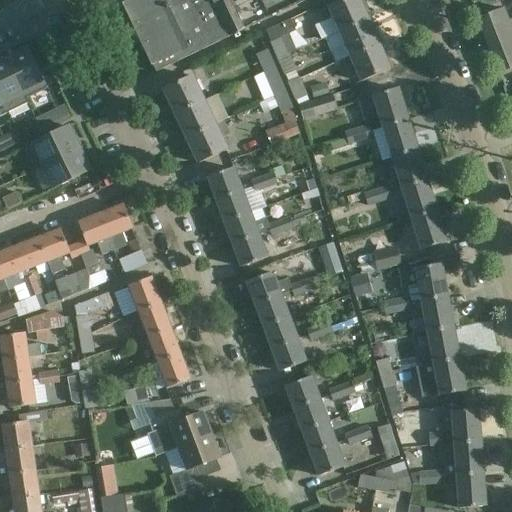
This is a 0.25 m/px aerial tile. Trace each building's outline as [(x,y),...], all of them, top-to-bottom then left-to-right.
[(155,73),(228,38),(214,8),(215,7),(212,0),(135,0),(123,6),(155,73)] [(260,0),(212,0),(215,7),(214,8),(228,38),(270,19),(267,13),(260,0)] [(260,0),(267,13),(270,19),(291,9),(286,0),(260,0)] [(321,41),(369,20),(360,0),(345,0),(329,7),(333,18),(315,26),(320,37),(321,41)] [(488,47),(511,37),(511,20),(507,22),(502,9),(478,19),(478,18),(476,19),(488,47)] [(277,60),(288,55),(296,52),(292,42),(289,34),(296,31),(291,19),(266,31),(270,42),(269,42),(277,60)] [(369,20),(325,39),(331,52),(346,46),(350,57),(380,44),(369,20)] [(511,37),(488,47),(499,75),(500,75),(500,74),(511,69),(511,37)] [(380,44),(350,57),(361,82),(391,69),(380,44)] [(28,49),(7,60),(26,99),(27,99),(47,89),(42,80),(48,77),(40,61),(35,64),(28,49)] [(264,74),(274,69),(267,52),(256,56),(264,74)] [(295,71),(288,55),(277,60),(284,76),(295,71)] [(26,99),(7,60),(0,62),(0,98),(7,114),(29,103),(27,99),(26,99)] [(284,93),(274,69),(264,74),(254,78),(265,102),(284,93)] [(175,115),(204,101),(192,77),(163,90),(175,115)] [(310,102),(300,79),(288,84),(295,101),(297,101),(298,106),(310,102)] [(326,83),(311,87),(316,100),(330,96),(330,95),(326,83)] [(382,129),(407,121),(397,90),(357,102),(363,122),(378,117),(382,129)] [(292,110),(284,93),(265,102),(269,112),(277,108),(280,114),(284,125),(266,132),(271,146),(301,134),(292,110)] [(216,95),(206,99),(214,121),(225,117),(216,95)] [(310,102),(298,106),(302,120),(337,110),(333,95),(330,96),(316,100),(310,102)] [(215,125),(204,101),(175,115),(186,139),(215,126),(215,125)] [(48,119),(37,124),(42,133),(52,128),(48,119)] [(215,126),(186,139),(198,164),(227,151),(222,140),(231,136),(224,120),(215,125),(215,126)] [(391,160),(417,152),(407,121),(382,129),(391,160)] [(34,136),(42,133),(37,124),(36,122),(29,126),(34,136)] [(345,132),(347,139),(372,131),(370,124),(345,132)] [(79,149),(68,127),(24,148),(35,171),(44,167),(44,166),(79,149)] [(347,139),(331,144),(333,150),(349,145),(374,137),(372,131),(347,139)] [(90,172),(79,149),(44,166),(44,167),(54,189),(90,172)] [(426,183),(417,152),(391,160),(401,191),(426,183)] [(216,202),(241,192),(233,169),(207,179),(216,202)] [(274,173),(263,177),(267,189),(278,184),(276,179),(274,173)] [(263,177),(251,181),(256,193),(267,189),(263,177)] [(313,179),(306,181),(309,192),(317,190),(313,179)] [(436,213),(426,183),(401,191),(410,221),(436,213)] [(346,197),(348,205),(391,193),(389,186),(365,193),(364,191),(346,197)] [(250,214),(241,192),(216,202),(224,224),(250,214)] [(22,204),(17,193),(2,200),(8,211),(22,204)] [(393,200),(391,193),(348,205),(333,209),(335,217),(393,200)] [(124,207),(101,216),(114,250),(127,246),(123,233),(132,229),(124,207)] [(446,245),(436,213),(410,221),(420,253),(446,245)] [(250,214),(224,224),(232,245),(258,236),(258,237),(271,232),(269,226),(266,219),(253,223),(250,214)] [(85,242),(77,245),(89,277),(101,272),(92,251),(90,251),(88,247),(97,243),(99,248),(102,255),(114,250),(101,216),(78,225),(85,242)] [(291,218),(280,222),(284,233),(295,229),(291,218)] [(280,222),(269,226),(271,232),(273,237),(284,233),(280,222)] [(62,232),(39,240),(48,263),(52,275),(66,269),(61,257),(70,254),(77,274),(55,282),(63,301),(89,291),(89,277),(77,245),(68,248),(62,232)] [(267,258),(258,237),(258,236),(232,245),(241,268),(267,258)] [(26,271),(48,263),(39,240),(17,249),(26,271)] [(146,264),(136,240),(128,244),(133,254),(118,260),(124,274),(146,264)] [(397,247),(372,253),(372,255),(377,271),(402,265),(397,247)] [(13,304),(18,318),(41,310),(28,278),(29,278),(26,271),(17,249),(0,255),(0,270),(8,291),(24,286),(30,299),(14,305),(13,303),(13,304)] [(419,286),(408,288),(411,304),(422,302),(446,298),(440,266),(417,270),(419,286)] [(273,274),(247,284),(255,306),(281,297),(281,296),(292,292),(294,297),(305,293),(301,281),(290,286),(288,279),(276,283),(273,274)] [(28,278),(41,310),(42,310),(41,309),(46,307),(34,275),(29,278),(28,278)] [(313,277),(301,281),(305,293),(317,289),(313,277)] [(128,287),(137,313),(162,304),(152,278),(128,287)] [(281,297),(255,306),(263,328),(289,319),(281,297)] [(384,309),(410,305),(408,297),(376,304),(377,310),(384,309)] [(446,298),(422,302),(428,334),(452,330),(446,298)] [(18,318),(13,304),(0,308),(0,322),(17,317),(18,318)] [(162,304),(137,313),(147,338),(171,329),(162,304)] [(410,305),(384,309),(385,315),(411,310),(410,305)] [(63,319),(51,311),(25,320),(28,334),(36,332),(37,341),(50,339),(49,330),(63,327),(63,319)] [(88,316),(76,317),(78,333),(91,330),(88,316)] [(297,341),(289,319),(263,328),(271,350),(297,341)] [(329,322),(317,326),(321,337),(333,333),(329,322)] [(317,326),(306,330),(310,341),(321,337),(317,326)] [(147,338),(156,364),(180,355),(171,329),(147,338)] [(94,352),(91,330),(78,333),(82,353),(94,352)] [(428,334),(434,366),(457,362),(452,330),(428,334)] [(28,358),(28,359),(43,357),(40,344),(26,346),(24,334),(0,338),(0,340),(3,362),(28,358)] [(297,341),(271,350),(279,373),(305,363),(297,341)] [(180,355),(156,364),(166,390),(190,381),(180,355)] [(7,385),(31,382),(28,359),(28,358),(3,362),(7,385)] [(375,362),(379,376),(392,372),(387,358),(375,362)] [(457,362),(434,366),(416,369),(422,398),(439,395),(439,398),(463,394),(457,362)] [(80,371),(80,374),(84,404),(85,409),(97,407),(90,370),(80,371)] [(58,371),(48,372),(50,385),(59,384),(58,371)] [(48,372),(38,374),(40,387),(50,385),(48,372)] [(396,385),(392,372),(379,376),(384,390),(396,385)] [(373,380),(370,373),(354,379),(356,386),(373,380)] [(285,388),(294,410),(319,401),(311,378),(285,388)] [(31,382),(7,385),(10,409),(35,405),(31,382)] [(351,382),(340,387),(344,397),(355,393),(351,382)] [(344,397),(340,387),(329,391),(333,402),(344,397)] [(302,432),(327,423),(319,401),(294,410),(302,432)] [(152,432),(147,434),(155,457),(176,448),(211,435),(203,413),(178,422),(174,411),(148,421),(152,432)] [(457,445),(483,444),(482,411),(456,412),(457,445)] [(6,452),(33,448),(29,423),(2,427),(6,452)] [(302,432),(310,454),(335,445),(327,423),(302,432)] [(367,426),(356,430),(360,441),(371,437),(367,426)] [(360,441),(356,430),(345,434),(349,445),(360,441)] [(185,470),(169,476),(173,488),(199,478),(195,467),(220,457),(211,435),(176,448),(185,470)] [(457,445),(438,445),(438,449),(439,464),(444,464),(445,471),(445,478),(458,477),(484,476),(483,444),(457,445)] [(344,467),(335,445),(310,454),(318,477),(344,467)] [(36,472),(33,448),(6,452),(10,476),(36,472)] [(412,487),(409,481),(407,474),(403,463),(374,472),(376,478),(378,478),(376,491),(394,494),(394,491),(397,491),(411,493),(412,487)] [(445,471),(432,472),(432,486),(445,485),(445,478),(445,471)] [(10,476),(13,500),(40,496),(36,472),(10,476)] [(432,486),(432,472),(419,473),(419,487),(432,486)] [(378,478),(376,478),(360,474),(357,487),(376,491),(378,478)] [(485,508),(484,476),(458,477),(459,509),(485,508)] [(54,495),(52,496),(53,505),(80,501),(81,511),(94,511),(93,502),(91,490),(54,495)] [(106,498),(103,499),(105,511),(127,511),(124,495),(119,496),(106,498)] [(42,511),(40,496),(13,500),(14,511),(42,511)] [(219,511),(218,501),(200,505),(200,511),(219,511)]
